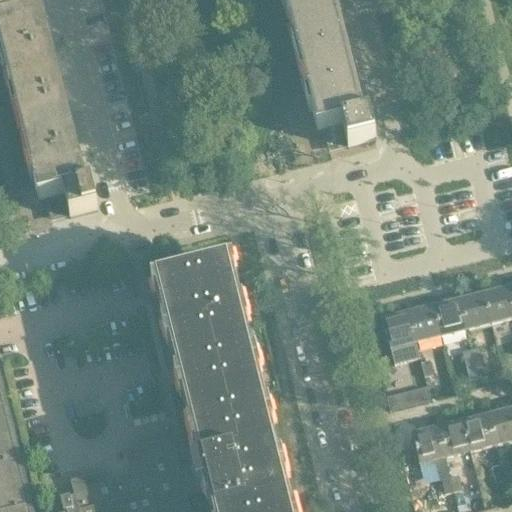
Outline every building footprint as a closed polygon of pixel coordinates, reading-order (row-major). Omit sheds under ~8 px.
[(87,190),(48,36),(38,0),(0,0),(0,50),(39,204),(46,202),(50,220),(69,216),(70,221),(98,214),(91,188),(87,190)] [(365,120),(334,0),(283,0),(317,134),(324,132),(328,151),(347,146),(348,151),(376,144),(369,119),(365,120)] [(289,511),(228,266),(198,273),(197,271),(186,273),(186,276),(157,283),(202,466),(181,471),(174,445),(126,457),(132,480),(110,486),(107,473),(71,482),(75,500),(71,501),(70,499),(60,501),(62,511),(190,511),(187,495),(208,490),(213,511),(289,511)] [(511,308),(508,291),(482,298),(490,328),(511,322),(511,308)] [(482,298),(457,304),(465,334),(490,328),(482,298)] [(457,304),(432,310),(440,340),(465,334),(457,304)] [(432,310),(408,317),(415,347),(440,340),(432,310)] [(408,317),(383,323),(390,353),(415,347),(408,317)] [(478,350),(470,352),(473,367),(482,365),(478,350)] [(473,367),(470,352),(461,354),(465,369),(473,367)] [(434,387),(428,363),(419,365),(426,389),(434,387)] [(430,390),(388,395),(390,409),(431,404),(430,390)] [(28,511),(0,395),(0,511),(28,511)] [(511,415),(511,413),(487,419),(494,449),(511,444),(511,415)] [(487,419),(461,425),(469,455),(494,449),(487,419)] [(469,455),(461,425),(436,432),(444,462),(469,455)] [(444,462),(436,432),(412,438),(419,468),(436,463),(435,466),(439,484),(441,484),(444,498),(443,498),(446,511),(456,509),(452,496),(449,481),(444,462)] [(507,466),(499,468),(503,483),(511,481),(507,466)] [(503,483),(499,468),(490,470),(494,485),(503,483)] [(461,494),(457,479),(449,481),(452,496),(461,494)]
